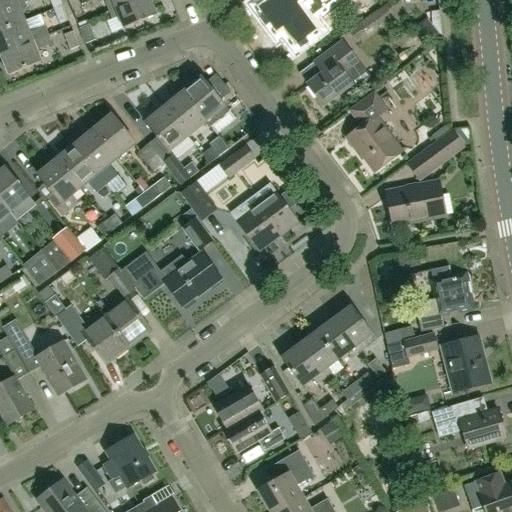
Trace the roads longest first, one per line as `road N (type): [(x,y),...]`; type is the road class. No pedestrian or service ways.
road 1 (residential): [(154,391),(181,378),(338,247),(348,229),(343,207),(224,48),(2,134)]
road 2 (tertiary): [(511,229),(486,0)]
road 3 (residential): [(0,479),(154,391)]
road 4 (residential): [(223,511),(154,391)]
